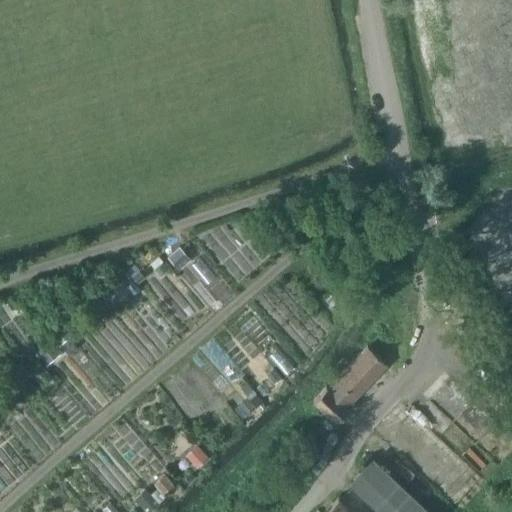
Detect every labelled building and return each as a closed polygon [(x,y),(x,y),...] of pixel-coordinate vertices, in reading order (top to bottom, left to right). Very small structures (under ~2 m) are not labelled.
[(137,282),(144,276),(138,269),(131,275),(137,282)] [(346,404),(385,364),(366,345),(327,386),(326,385),(313,398),(335,419),(348,405),(346,404)] [(195,466),(207,455),(196,443),(184,454),(195,466)] [(350,483),(381,511),(427,511),(372,459),(350,483)] [(162,493),(173,483),(164,473),(153,482),(162,493)] [(143,485),(132,497),(147,511),(158,499),(143,485)] [(323,511),(351,511),(338,499),(323,511)]
